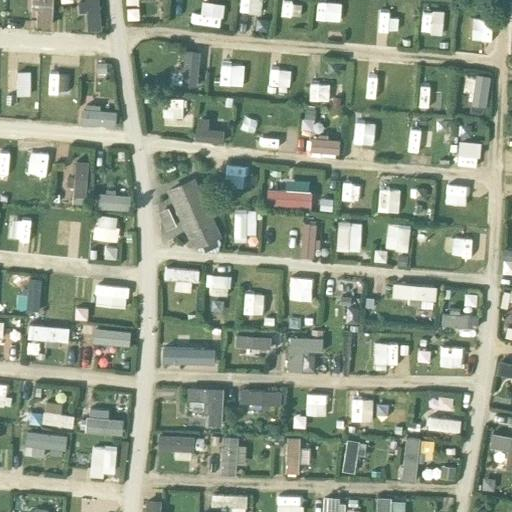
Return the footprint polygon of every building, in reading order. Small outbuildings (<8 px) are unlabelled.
[(32,0),(32,26),(54,27),(54,0),(32,0)] [(88,10),(89,30),(102,29),(100,0),(79,0),(80,10),(88,10)] [(200,0),(196,21),(221,27),(226,4),(206,0),(200,0)] [(251,0),(249,12),(261,14),(263,0),(251,0)] [(283,0),(283,17),(303,18),(303,0),(283,0)] [(318,17),(338,19),(339,3),(320,1),(318,17)] [(412,24),(416,5),(395,1),(391,19),(412,24)] [(473,50),(477,9),(460,8),(457,49),(473,50)] [(443,34),(446,12),(424,9),(422,31),(443,34)] [(371,33),(371,12),(350,11),(349,32),(371,33)] [(200,85),(200,48),(172,48),(172,85),(200,85)] [(238,75),(262,75),(262,53),(238,52),(238,75)] [(6,56),(6,76),(18,77),(19,57),(6,56)] [(34,102),(50,102),(50,71),(68,72),(68,56),(34,56),(34,102)] [(308,58),(284,57),(283,82),(307,83),(308,58)] [(380,64),(357,63),(356,89),(379,89),(380,64)] [(393,94),(415,94),(415,68),(393,67),(393,94)] [(51,73),(52,93),(62,93),(61,73),(51,73)] [(475,73),(474,103),(491,104),(492,73),(475,73)] [(331,99),(331,82),(311,82),(311,99),(331,99)] [(421,108),(444,109),(444,88),(421,87),(421,108)] [(170,118),(190,119),(190,100),(171,99),(170,118)] [(83,123),(117,124),(117,108),(83,107),(83,123)] [(225,128),(210,128),(210,116),(197,116),(197,138),(225,139),(225,128)] [(352,141),(373,144),(376,122),(355,119),(352,141)] [(264,132),(287,134),(288,124),(265,122),(264,132)] [(412,128),(409,150),(418,151),(421,129),(412,128)] [(262,133),(261,143),(285,146),(287,136),(262,133)] [(311,136),(310,151),(340,152),(341,137),(311,136)] [(480,164),(481,140),(460,139),(459,164),(480,164)] [(27,174),(49,175),(49,153),(27,153),(27,174)] [(0,191),(12,192),(14,158),(1,157),(0,170),(0,169),(0,191)] [(75,159),(75,194),(89,194),(89,159),(75,159)] [(233,186),(257,187),(258,162),(226,161),(225,172),(233,173),(233,186)] [(220,235),(196,174),(167,186),(191,247),(220,235)] [(362,205),(365,184),(345,181),(342,202),(362,205)] [(269,204),(313,205),(313,188),(269,187),(269,204)] [(400,211),(401,188),(380,187),(379,210),(400,211)] [(99,192),(99,208),(131,208),(131,192),(99,192)] [(483,215),(483,193),(462,193),(462,214),(483,215)] [(49,207),(46,231),(78,235),(81,211),(49,207)] [(235,237),(258,237),(258,208),(236,208),(235,237)] [(97,212),(94,237),(118,240),(121,215),(97,212)] [(338,250),(363,250),(363,220),(339,220),(338,250)] [(317,256),(318,221),(302,221),(302,256),(317,256)] [(410,250),(411,223),(389,223),(388,249),(410,250)] [(0,224),(0,249),(32,250),(33,235),(14,234),(14,225),(0,224)] [(458,259),(481,260),(482,235),(459,235),(458,259)] [(197,289),(197,267),(166,266),(166,278),(176,279),(176,289),(197,289)] [(320,295),(320,273),(294,273),(294,295),(320,295)] [(23,308),(40,310),(44,277),(27,275),(23,308)] [(231,297),(231,277),(212,276),(211,297),(231,297)] [(361,289),(360,279),(336,280),(336,290),(361,289)] [(119,312),(120,281),(89,281),(89,311),(119,312)] [(422,306),(437,306),(437,283),(394,282),(394,296),(422,296),(422,306)] [(245,291),(245,312),(264,313),(265,292),(245,291)] [(479,325),(479,312),(443,312),(443,325),(479,325)] [(41,352),(41,339),(70,340),(70,324),(29,323),(29,352),(41,352)] [(95,326),(94,342),(130,344),(131,328),(95,326)] [(312,337),(312,330),(290,330),(290,370),(317,370),(317,351),(324,351),(324,337),(312,337)] [(237,332),(236,344),(271,348),(273,335),(237,332)] [(432,348),(468,353),(469,341),(434,336),(432,348)] [(375,364),(399,365),(400,342),(376,341),(375,364)] [(163,345),(164,362),(217,360),(216,343),(163,345)] [(511,360),(501,358),(498,372),(511,375),(511,360)] [(0,404),(11,404),(11,381),(0,381),(0,404)] [(224,423),(224,386),(189,385),(189,398),(208,398),(208,423),(224,423)] [(282,402),(282,389),(241,388),(241,401),(282,402)] [(310,413),(333,414),(333,393),(310,393),(310,413)] [(453,409),(456,397),(440,393),(437,405),(453,409)] [(373,420),(374,397),(353,396),(353,420),(373,420)] [(47,400),(43,422),(73,427),(75,414),(62,412),(63,403),(47,400)] [(123,433),(125,417),(109,416),(109,408),(90,406),(87,430),(123,433)] [(428,427),(461,430),(463,418),(429,414),(428,427)] [(2,422),(0,439),(11,439),(12,423),(2,422)] [(25,454),(44,455),(45,446),(67,448),(68,433),(27,430),(25,454)] [(158,449),(177,450),(176,457),(194,458),(195,433),(159,432),(158,449)] [(222,474),(238,474),(238,435),(223,434),(222,474)] [(402,478),(417,479),(420,435),(405,434),(402,478)] [(511,434),(497,434),(497,447),(508,447),(508,469),(511,469),(511,434)] [(286,435),(286,471),(300,471),(301,435),(286,435)] [(420,453),(433,454),(435,439),(422,437),(420,453)] [(366,453),(368,442),(348,438),(342,469),(354,471),(358,452),(366,453)] [(91,473),(116,475),(118,445),(93,443),(91,473)] [(441,477),(456,479),(458,466),(443,464),(441,477)] [(247,511),(248,492),(207,492),(207,505),(230,505),(229,511),(247,511)] [(278,511),(304,511),(305,494),(279,493),(278,511)] [(341,511),(342,495),(324,495),(323,511),(341,511)] [(406,509),(406,497),(377,496),(376,511),(393,511),(394,508),(406,509)] [(146,511),(160,511),(163,499),(149,497),(146,511)]
